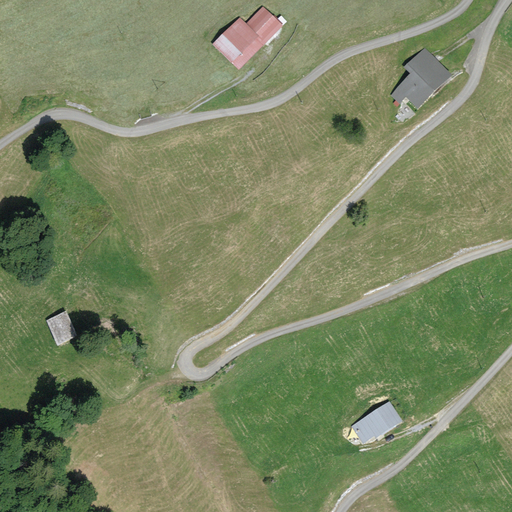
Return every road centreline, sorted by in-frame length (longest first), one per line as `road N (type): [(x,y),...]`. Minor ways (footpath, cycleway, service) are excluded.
road 1 (track): [(506,0),(452,108),(185,360),(191,372),(207,372),(273,332),(511,243)]
road 2 (track): [(0,145),(63,114),(137,132),(259,109),(332,60),(440,21),(467,0)]
road 3 (track): [(511,350),(403,463),(340,511)]
